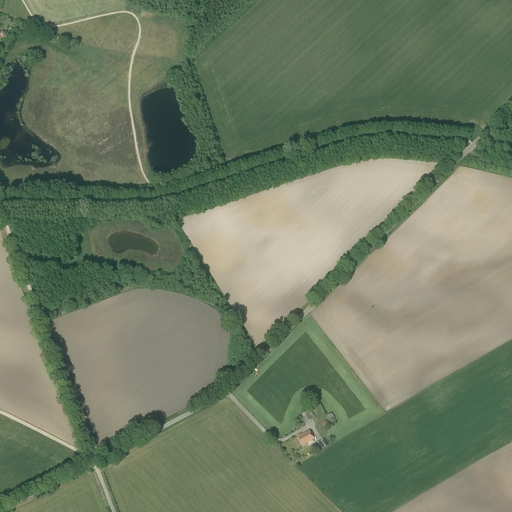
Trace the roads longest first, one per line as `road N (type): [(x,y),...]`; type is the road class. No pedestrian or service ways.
road 1 (unclassified): [(94,461),(225,393),(511,105)]
road 2 (unclassified): [(94,461),(0,211)]
